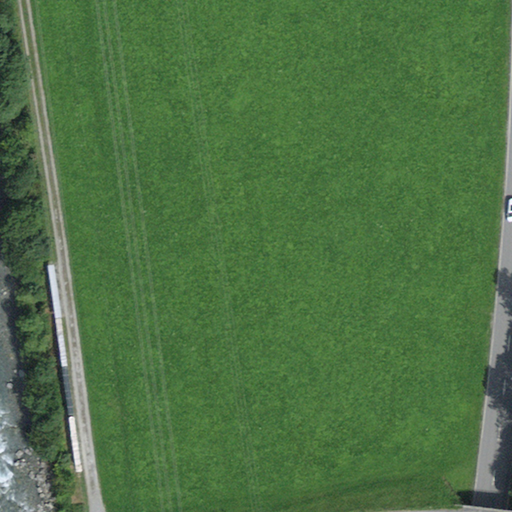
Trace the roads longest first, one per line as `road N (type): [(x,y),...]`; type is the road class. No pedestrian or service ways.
road 1 (track): [(22,0),(102,511)]
road 2 (secondary): [(511,313),(488,511)]
